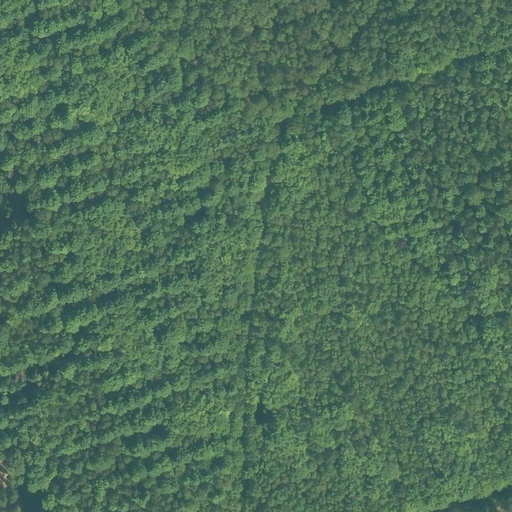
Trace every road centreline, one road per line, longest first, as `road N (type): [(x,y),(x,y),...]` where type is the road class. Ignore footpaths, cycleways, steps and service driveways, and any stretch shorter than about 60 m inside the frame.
road 1 (track): [(511,305),(477,310),(447,292),(288,128)]
road 2 (track): [(288,128),(317,104),(511,40)]
road 3 (track): [(137,0),(213,73),(288,128)]
road 4 (track): [(288,128),(381,0)]
